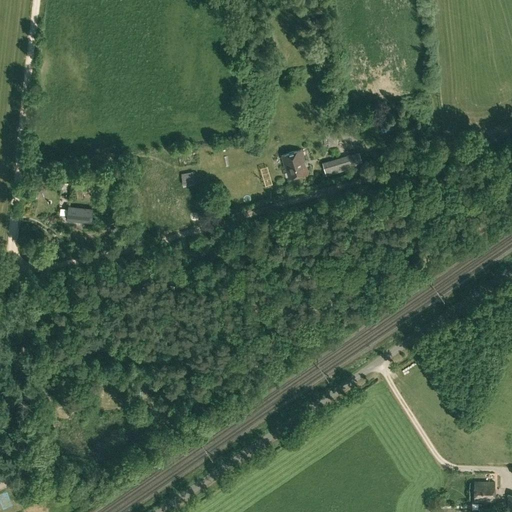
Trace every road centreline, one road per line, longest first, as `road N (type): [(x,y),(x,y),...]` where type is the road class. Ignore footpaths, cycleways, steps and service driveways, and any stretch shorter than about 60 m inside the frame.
road 1 (track): [(511,138),(182,243),(0,278)]
road 2 (unclassified): [(164,511),(511,270)]
road 3 (track): [(41,0),(12,276)]
